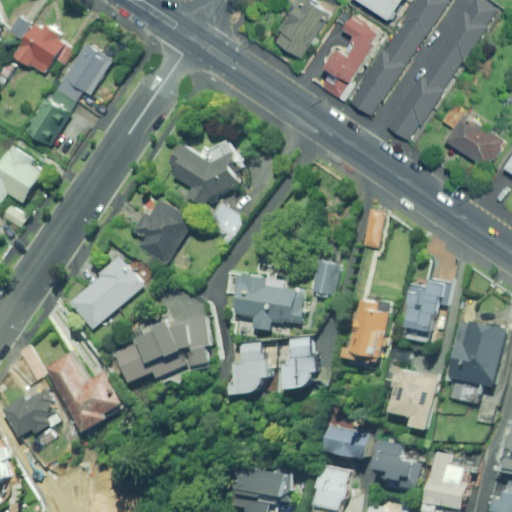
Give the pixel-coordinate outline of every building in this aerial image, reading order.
[(317,3),(311,0),(303,0),(278,46),(306,61),(331,15),(315,6),(317,3)] [(421,0),(351,104),(373,119),(452,0),(421,0)] [(367,0),(399,20),(412,0),(367,0)] [(478,0),(474,0),(388,128),(410,143),(499,14),(478,0)] [(383,34),(355,16),(345,31),(358,39),(348,53),(342,49),(329,69),(352,84),(374,52),(373,51),(383,34)] [(32,25),(19,17),(9,31),(22,40),(32,25)] [(61,36),(49,28),(47,30),(39,24),(16,57),(44,77),(68,44),(59,38),(61,36)] [(92,97),(117,57),(105,49),(103,53),(89,44),(60,89),(80,101),(85,93),(92,97)] [(80,101),(60,89),(58,87),(28,135),(50,149),(80,101)] [(510,140),(453,102),(441,120),(456,131),(449,142),(490,170),(510,140)] [(178,165),(172,175),(194,188),(189,197),(207,208),(210,204),(215,207),(222,194),(225,196),(244,185),(239,176),(247,171),(236,152),(213,165),(184,146),(174,162),(178,165)] [(37,161),(17,147),(3,167),(0,170),(0,202),(4,205),(12,194),(26,204),(47,174),(34,165),(37,161)] [(196,222),(164,200),(152,217),(148,214),(137,230),(150,238),(143,248),(168,265),(196,222)] [(247,221),(225,206),(212,224),(234,239),(247,221)] [(30,220),(15,207),(6,217),(22,230),(30,220)] [(386,214),(371,211),(363,247),(378,250),(386,214)] [(96,330),(159,278),(143,259),(132,268),(124,258),(103,276),(105,278),(75,304),(96,330)] [(345,267),(324,261),(315,291),(336,297),(345,267)] [(238,294),(237,315),(236,336),(297,339),(297,324),(307,325),(309,288),(291,288),(291,277),(230,274),(229,294),(238,294)] [(449,300),(452,286),(432,282),(411,278),(402,326),(434,332),(437,316),(440,316),(443,299),(449,300)] [(358,299),(353,342),(347,341),(345,360),(359,362),(361,353),(388,356),(394,304),(358,299)] [(161,330),(138,339),(140,344),(121,351),(134,385),(152,378),(154,384),(216,362),(211,349),(218,347),(207,317),(180,327),(176,318),(158,324),(161,330)] [(481,404),(484,385),(498,387),(508,329),(462,321),(452,379),(458,380),(455,400),(481,404)] [(313,339),(291,342),(291,356),(283,356),(283,373),(288,373),(289,390),(305,389),(306,388),(307,388),(308,387),(309,386),(310,385),(311,384),(311,383),(312,382),(313,381),(313,380),(314,379),(314,378),(314,377),(315,375),(315,374),(321,374),(318,352),(315,352),(313,339)] [(263,345),(239,348),(240,365),(235,366),(236,387),(229,388),(230,396),(254,395),(256,394),(257,394),(258,393),(258,392),(259,391),(260,390),(261,389),(261,388),(262,387),(262,386),(263,385),(263,384),(263,383),(263,381),(263,380),(272,379),(270,358),(264,359),(263,345)] [(49,375),(32,347),(21,354),(39,382),(49,375)] [(92,383),(75,354),(50,369),(89,433),(114,418),(130,408),(109,373),(92,383)] [(440,381),(401,372),(392,413),(414,418),(412,427),(428,431),(440,381)] [(38,432),(40,436),(55,427),(56,430),(75,419),(68,408),(64,410),(52,389),(30,401),(28,397),(5,410),(13,424),(16,423),(25,439),(38,432)] [(496,409),(484,405),(479,422),(491,426),(496,409)] [(373,435),(329,427),(324,453),(368,461),(373,435)] [(511,470),(511,427),(503,468),(511,470)] [(403,447),(378,442),(376,454),(378,454),(375,469),(391,472),(389,483),(410,487),(416,488),(421,463),(401,459),(403,447)] [(5,481),(16,478),(12,466),(8,467),(4,452),(0,452),(0,495),(1,495),(2,494),(4,493),(5,491),(6,489),(6,487),(6,485),(6,483),(5,481)] [(454,456),(437,453),(425,511),(463,511),(469,484),(463,483),(466,470),(452,467),(454,456)] [(242,511),(275,511),(276,509),(288,511),(291,492),(294,471),(236,460),(228,507),(243,509),(242,511)] [(342,511),(349,475),(319,470),(312,511),(342,511)] [(511,511),(511,490),(505,489),(503,500),(494,499),(491,511),(511,511)] [(411,511),(413,505),(402,503),(399,511),(387,510),(371,507),(370,511),(411,511)]
